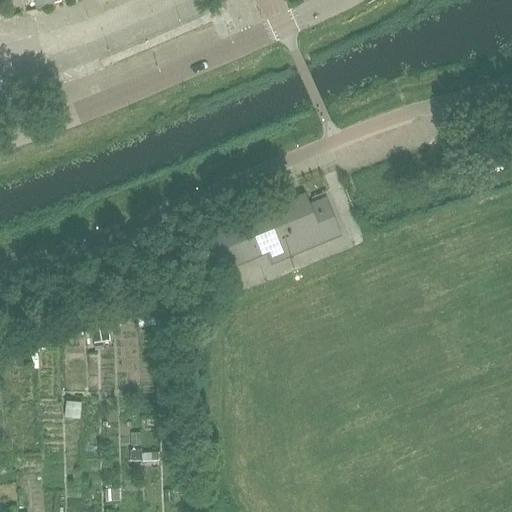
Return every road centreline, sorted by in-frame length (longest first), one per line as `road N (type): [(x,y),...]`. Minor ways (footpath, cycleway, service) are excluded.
road 1 (residential): [(0,273),(511,79)]
road 2 (residential): [(338,0),(171,77),(0,141)]
